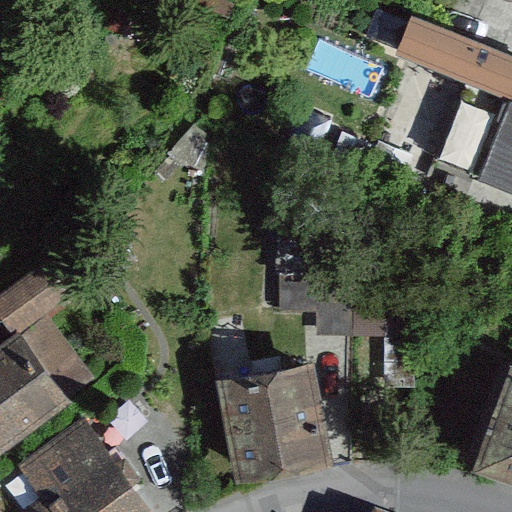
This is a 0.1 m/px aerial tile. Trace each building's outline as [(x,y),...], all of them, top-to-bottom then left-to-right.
[(511,66),(447,42),(431,85),(491,106),(511,114),(511,66)] [(511,114),(491,106),(458,185),(497,201),(511,166),(511,114)] [(304,282),(274,281),(273,321),(316,322),(316,342),(400,343),(402,240),(305,238),(304,282)] [(0,296),(0,326),(11,342),(71,300),(45,264),(0,296)] [(11,342),(0,350),(0,456),(93,391),(43,321),(11,342)] [(511,375),(485,367),(454,473),(511,490),(511,375)] [(303,370),(203,384),(215,471),(315,458),(303,370)] [(133,511),(78,434),(2,488),(19,511),(133,511)]
